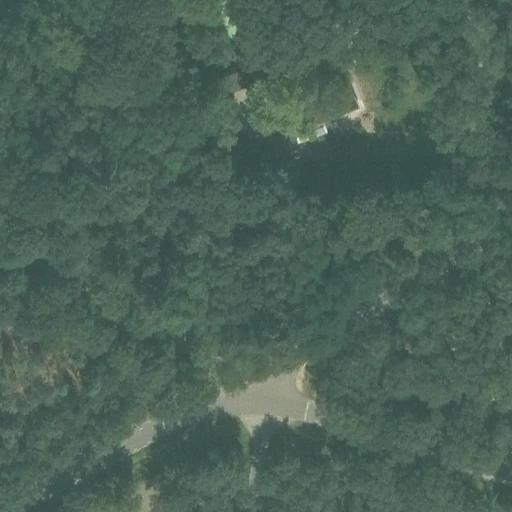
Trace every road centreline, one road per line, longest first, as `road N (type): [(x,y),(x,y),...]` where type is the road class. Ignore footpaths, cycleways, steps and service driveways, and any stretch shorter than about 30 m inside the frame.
road 1 (unclassified): [(266,399),(292,362),(511,225)]
road 2 (unclassified): [(223,401),(207,348),(0,238)]
road 3 (unclassified): [(511,476),(266,399)]
road 4 (unclassified): [(7,511),(223,401)]
